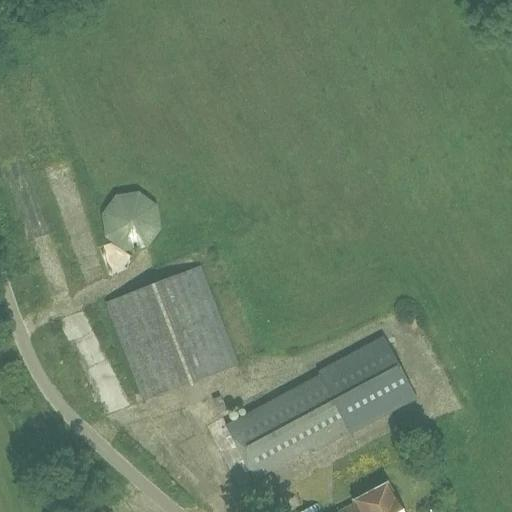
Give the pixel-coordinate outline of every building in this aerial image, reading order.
[(144,403),(237,367),(199,268),(106,304),(144,403)] [(69,333),(94,327),(90,312),(65,319),(69,333)] [(415,398),(383,339),(319,374),(321,377),(225,428),(254,480),(313,449),(315,453),(415,398)] [(111,417),(135,406),(119,368),(94,379),(111,417)] [(215,409),(222,406),(219,399),(212,402),(215,409)] [(401,511),(386,484),(354,502),(355,504),(340,511),(401,511)]
